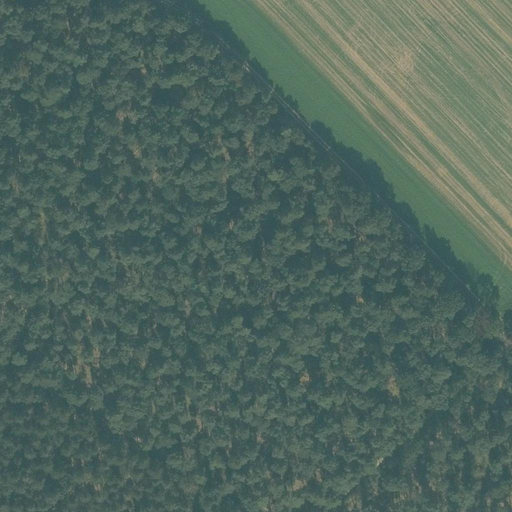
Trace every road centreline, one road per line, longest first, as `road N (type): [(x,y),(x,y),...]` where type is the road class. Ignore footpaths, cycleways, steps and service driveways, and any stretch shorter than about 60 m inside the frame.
road 1 (track): [(156,0),(238,59),(509,345)]
road 2 (track): [(264,511),(0,361)]
road 3 (track): [(509,345),(323,511)]
